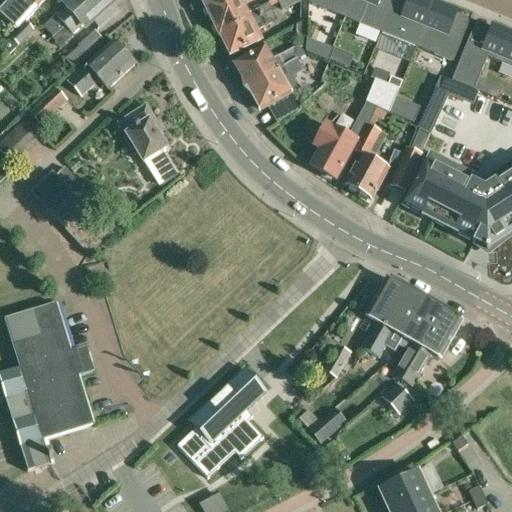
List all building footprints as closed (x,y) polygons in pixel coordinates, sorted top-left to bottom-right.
[(10,0),(9,2),(10,2),(0,11),(0,14),(17,31),(25,23),(44,0),(10,0)] [(64,27),(94,0),(74,0),(77,3),(58,20),(59,20),(47,31),(53,38),(64,27)] [(124,1),(122,0),(94,0),(64,27),(53,38),(55,41),(67,30),(75,39),(94,22),(101,31),(111,22),(112,22),(120,15),(115,9),(124,1)] [(247,16),(238,0),(217,0),(204,6),(219,37),(272,11),(268,5),(247,16)] [(299,0),(283,0),(277,3),(281,11),(300,2),(299,0)] [(352,0),(310,0),(308,5),(345,20),(352,0)] [(380,35),(394,0),(352,0),(345,20),(380,35)] [(433,7),(416,0),(394,0),(380,35),(416,49),(433,7)] [(452,64),(470,22),(433,7),(416,49),(452,64)] [(277,22),(272,11),(219,37),(220,37),(230,57),(260,42),(256,33),(277,22)] [(25,23),(17,31),(0,48),(0,50),(7,57),(33,31),(25,23)] [(468,41),(451,82),(460,86),(469,89),(473,91),(487,59),(511,68),(511,37),(491,29),(483,47),(468,41)] [(106,42),(96,31),(79,46),(65,58),(73,68),(106,42)] [(108,92),(135,66),(113,43),(68,84),(81,97),(98,81),(108,92)] [(270,62),(263,49),(234,65),(243,80),(247,88),(295,61),(304,56),(305,48),(295,49),(288,52),(270,62)] [(331,54),(321,50),(318,58),(328,62),(331,54)] [(260,111),(289,94),(297,90),(290,77),(300,72),(295,61),(247,88),(251,95),(260,111)] [(446,94),(451,82),(440,77),(433,93),(444,99),(446,94)] [(391,78),(387,86),(399,90),(402,83),(391,78)] [(365,106),(360,116),(370,121),(376,109),(389,115),(392,108),(395,100),(399,91),(399,90),(387,86),(375,81),(365,106)] [(451,82),(446,94),(455,98),(460,86),(451,82)] [(460,86),(455,98),(464,101),(469,89),(460,86)] [(41,128),(68,103),(55,89),(28,114),(41,128)] [(469,89),(464,101),(473,105),(478,93),(473,91),(469,89)] [(433,93),(429,102),(440,107),(444,99),(433,93)] [(392,108),(389,115),(401,119),(407,105),(395,100),(392,108)] [(436,116),(440,107),(429,102),(424,111),(436,116)] [(156,156),(167,150),(153,128),(157,125),(147,108),(119,125),(126,137),(123,139),(131,152),(134,150),(143,165),(147,163),(148,164),(157,158),(156,156)] [(432,125),(436,116),(424,111),(420,120),(432,125)] [(40,137),(24,120),(0,143),(0,151),(12,164),(40,137)] [(420,120),(416,129),(428,134),(432,125),(420,120)] [(320,151),(311,168),(319,172),(319,173),(322,175),(321,177),(330,182),(331,180),(335,182),(351,153),(352,154),(353,152),(364,131),(355,126),(354,126),(347,138),(325,126),(314,148),(320,151)] [(361,156),(344,187),(371,201),(388,170),(366,158),(380,133),(367,126),(364,131),(353,152),(361,156)] [(394,152),(389,163),(399,167),(390,187),(405,193),(421,156),(407,150),(404,156),(394,152)] [(412,189),(402,207),(432,222),(475,244),(478,237),(486,241),(486,246),(483,251),(488,253),(491,247),(511,233),(511,162),(489,177),(494,184),(488,188),(483,190),(471,184),(474,177),(430,154),(421,171),(412,189)] [(0,183),(10,174),(0,163),(0,183)] [(53,175),(32,194),(41,204),(62,185),(53,175)] [(369,355),(406,290),(387,279),(365,317),(374,323),(359,350),(369,355)] [(406,290),(369,355),(378,361),(394,334),(403,339),(425,301),(406,290)] [(425,301),(403,339),(412,344),(393,378),(402,383),(406,376),(443,311),(425,301)] [(0,375),(0,386),(19,448),(27,473),(26,473),(27,475),(50,467),(48,461),(53,459),(51,454),(47,455),(43,442),(94,427),(79,377),(84,376),(77,352),(71,353),(56,305),(5,321),(12,345),(19,370),(0,375)] [(462,322),(443,311),(406,376),(402,383),(412,389),(431,355),(440,360),(462,322)] [(337,380),(351,355),(336,346),(322,372),(337,380)] [(195,431),(177,448),(207,480),(235,454),(241,461),(263,440),(248,423),(252,419),(246,413),(266,394),(267,393),(246,371),(244,369),(187,423),(188,423),(195,431)] [(399,417),(414,403),(395,385),(381,399),(399,417)] [(310,432),(319,425),(320,424),(309,412),(299,420),(310,432)] [(310,432),(309,433),(320,445),(333,434),(322,422),(320,424),(319,425),(310,432)] [(467,446),(462,438),(452,445),(457,453),(467,446)] [(388,511),(392,511),(427,496),(417,473),(393,484),(392,482),(382,486),(383,489),(378,491),(388,511)] [(479,488),(478,488),(468,493),(472,502),(483,497),(479,488)] [(392,511),(435,511),(427,496),(392,511)] [(477,511),(487,506),(483,497),(472,502),(477,511)]
